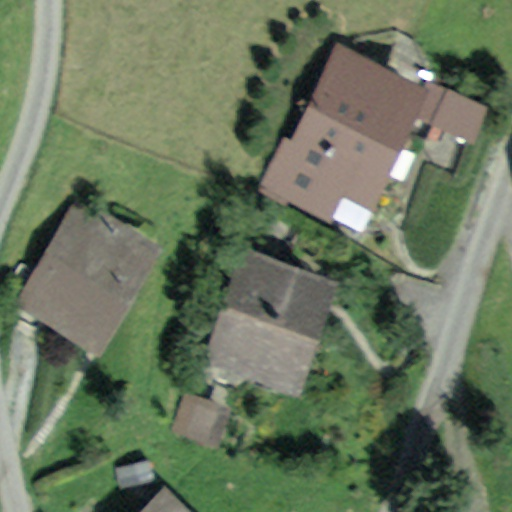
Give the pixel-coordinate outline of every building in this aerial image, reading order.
[(351,53),(337,46),(322,80),(332,84),(300,153),(290,149),(280,170),(273,166),(260,193),(302,213),(311,194),(354,214),(410,91),(347,62),(351,53)] [(459,171),(482,105),(453,95),(430,161),(459,171)] [(142,249),(74,209),(26,291),(93,331),(142,249)] [(300,228),(270,214),(224,349),(291,371),(320,287),(274,271),(281,251),(291,255),(300,228)] [(175,511),(164,501),(153,511),(175,511)]
